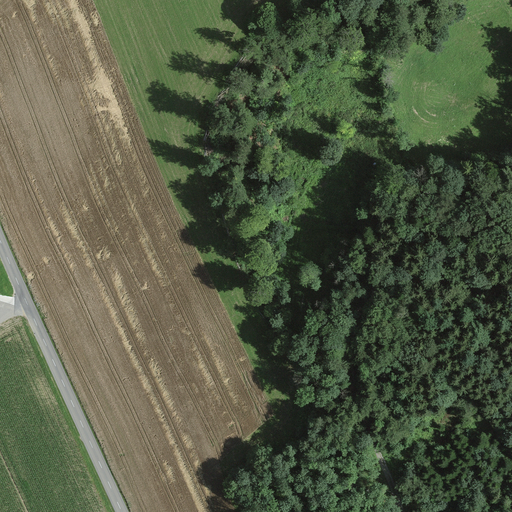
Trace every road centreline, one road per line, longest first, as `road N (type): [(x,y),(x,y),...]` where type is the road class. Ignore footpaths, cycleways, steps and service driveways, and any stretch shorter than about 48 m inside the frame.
road 1 (track): [(511,303),(415,276),(374,289),(348,330),(360,419),(400,511)]
road 2 (tertiary): [(126,511),(0,231)]
